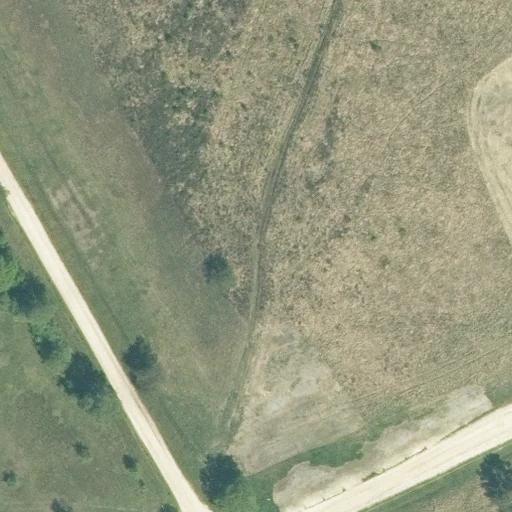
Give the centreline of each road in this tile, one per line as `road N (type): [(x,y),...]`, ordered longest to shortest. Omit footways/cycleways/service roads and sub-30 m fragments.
road 1 (track): [(194,511),(0,169)]
road 2 (track): [(338,511),(511,425)]
